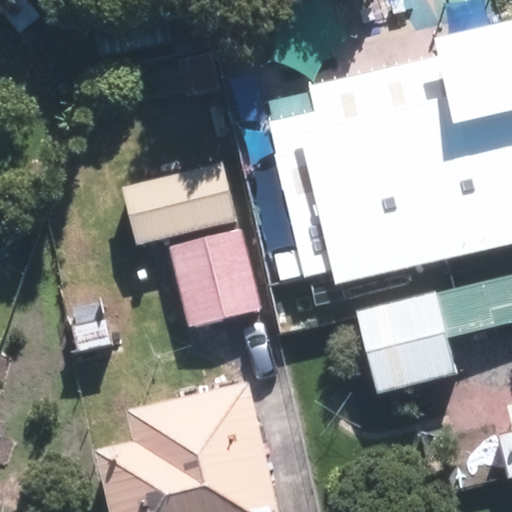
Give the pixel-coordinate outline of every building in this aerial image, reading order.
[(47,13),(36,0),(10,0),(5,4),(26,30),(47,13)] [(342,269),(346,284),(511,244),(511,91),(492,96),(480,45),(317,85),(323,108),(274,120),(295,208),(269,215),(275,243),(301,238),(310,278),(342,269)] [(234,159),(133,184),(147,247),(178,240),(198,325),(270,308),(234,159)] [(511,274),(366,310),(383,390),(463,371),(454,338),(511,323),(511,274)] [(289,511),(260,381),(137,408),(145,442),(107,450),(120,511),(289,511)] [(0,458),(9,431),(0,427),(0,458)]
